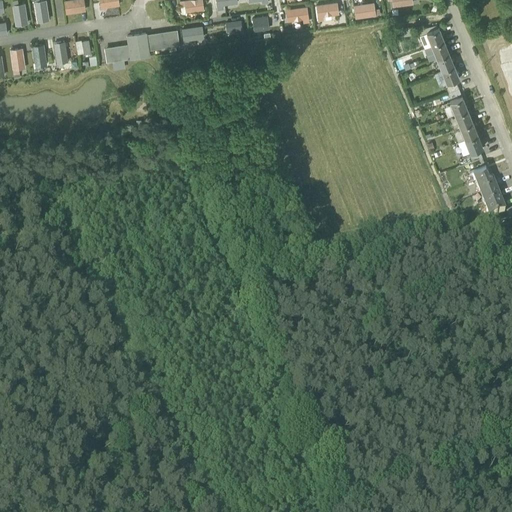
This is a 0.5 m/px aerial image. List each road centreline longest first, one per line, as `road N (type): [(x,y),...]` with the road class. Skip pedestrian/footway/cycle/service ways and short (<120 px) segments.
road 1 (track): [(511,442),(342,511)]
road 2 (residential): [(449,0),(511,155)]
